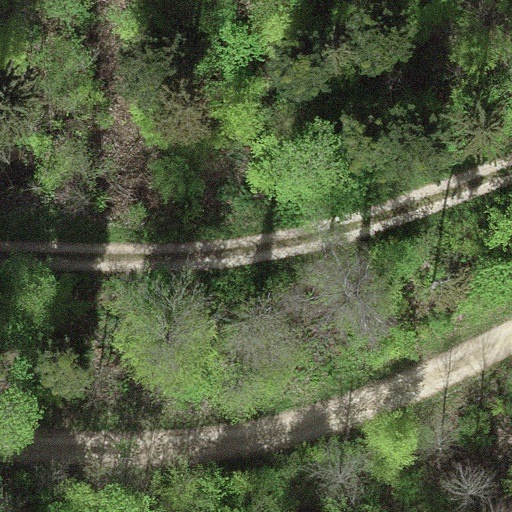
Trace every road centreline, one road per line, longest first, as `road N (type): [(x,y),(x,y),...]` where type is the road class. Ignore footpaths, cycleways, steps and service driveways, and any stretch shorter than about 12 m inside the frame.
road 1 (track): [(511,339),(329,417),(251,440),(0,444)]
road 2 (track): [(0,254),(196,254),(427,198),(511,165)]
